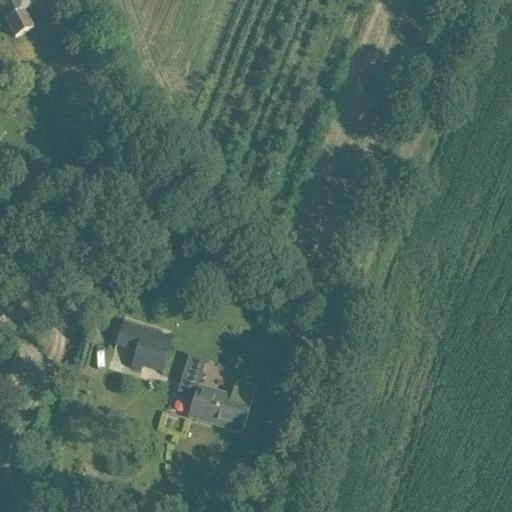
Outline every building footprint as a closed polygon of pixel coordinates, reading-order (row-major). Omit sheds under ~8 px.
[(0,0),(0,9),(15,39),(33,30),(24,11),(45,0),(0,0)] [(55,269),(48,293),(87,305),(94,281),(55,269)] [(13,321),(8,336),(31,343),(36,328),(13,321)] [(162,336),(143,330),(122,324),(115,349),(135,356),(131,369),(141,373),(144,363),(164,370),(169,351),(158,347),(162,336)] [(202,387),(192,419),(242,434),(256,389),(236,383),(231,399),(212,393),(218,373),(180,361),(175,378),(202,387)]
